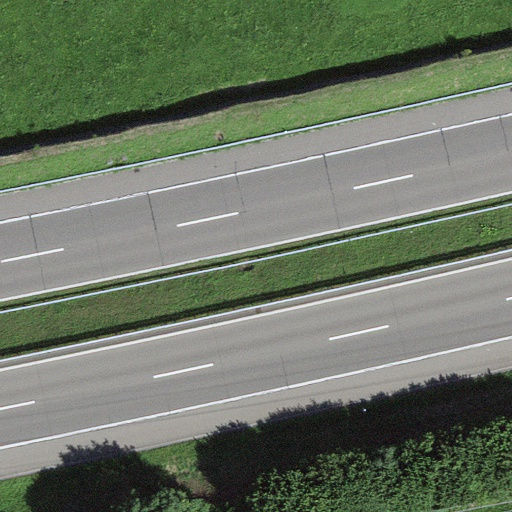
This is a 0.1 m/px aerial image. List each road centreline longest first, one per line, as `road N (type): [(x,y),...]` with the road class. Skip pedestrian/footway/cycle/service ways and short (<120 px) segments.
road 1 (motorway): [(0,412),(511,302)]
road 2 (motorway): [(511,154),(0,263)]
